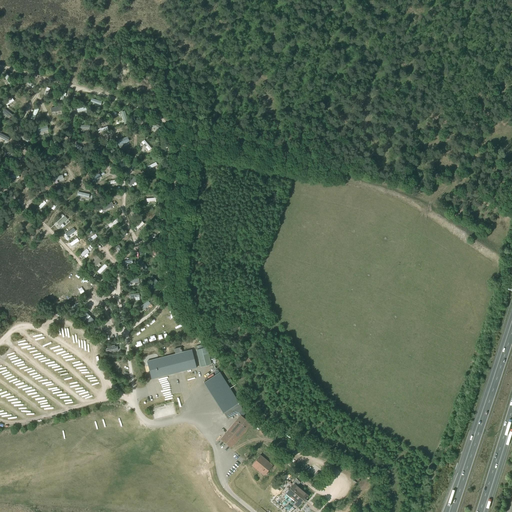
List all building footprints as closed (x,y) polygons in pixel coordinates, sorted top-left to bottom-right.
[(127,137),(115,141),(117,148),(129,144),(127,137)] [(96,173),(90,179),(93,182),(98,176),(96,173)] [(54,200),(49,206),(52,208),(57,203),(54,200)] [(112,202),(100,208),(103,214),(115,208),(112,202)] [(70,228),(62,235),(67,239),(74,232),(70,228)] [(94,232),(87,237),(89,241),(97,236),(94,232)] [(77,237),(68,241),(70,245),(79,241),(77,237)] [(91,263),(94,267),(101,261),(98,258),(91,263)] [(104,263),(96,270),(99,273),(107,266),(104,263)] [(148,301),(140,307),(143,311),(151,305),(148,301)] [(197,350),(201,367),(210,365),(206,348),(197,350)] [(147,361),(151,379),(196,368),(191,350),(147,361)] [(241,403),(239,404),(228,386),(219,373),(217,370),(214,372),(216,375),(204,382),(223,413),(228,419),(237,413),(239,417),(240,416),(242,417),(246,414),(244,412),(246,411),(241,403)] [(250,424),(242,417),(240,416),(239,417),(221,439),(230,448),(250,424)] [(251,465),(258,471),(264,476),(265,475),(266,475),(268,473),(267,472),(272,466),(260,455),(251,465)] [(297,508),(302,502),(308,496),(294,484),(286,494),(296,502),(293,505),(297,508)]
